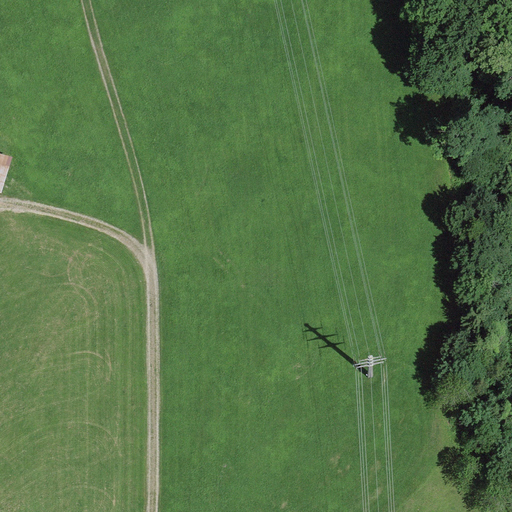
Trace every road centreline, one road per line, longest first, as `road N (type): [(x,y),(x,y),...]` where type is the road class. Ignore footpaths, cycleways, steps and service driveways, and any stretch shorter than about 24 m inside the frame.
road 1 (unclassified): [(147,260),(87,0)]
road 2 (unclassified): [(152,511),(147,260)]
road 3 (unclassified): [(0,203),(107,227),(147,260)]
